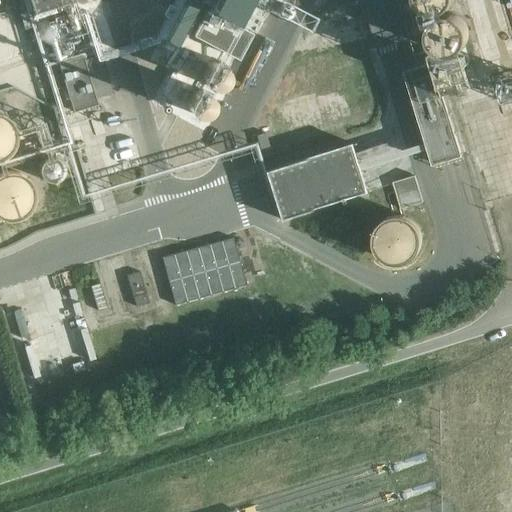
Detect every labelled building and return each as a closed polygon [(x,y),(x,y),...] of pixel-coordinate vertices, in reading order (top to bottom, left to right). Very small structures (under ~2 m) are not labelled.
[(29,0),(33,12),(73,0),(29,0)] [(266,15),(286,25),(298,3),(293,0),(178,0),(159,37),(161,38),(149,60),(168,70),(154,97),(171,106),(167,112),(204,132),(266,15)] [(419,0),(420,2),(422,4),(424,7),(427,9),(430,10),(433,12),(435,12),(439,12),(442,12),(445,11),(447,11),(449,9),(451,8),(453,7),(455,4),(457,1),(457,0),(419,0)] [(81,23),(76,8),(65,12),(69,27),(81,23)] [(430,35),(430,38),(431,39),(432,41),(433,43),(433,44),(435,46),(436,48),(439,50),(442,52),(445,53),(447,54),(451,54),(454,54),(457,53),(461,52),(464,50),(465,49),(467,47),(469,44),(470,42),(471,40),(472,38),(472,36),(472,32),(472,30),(471,28),(471,25),(470,23),(468,20),(466,19),(465,17),(462,15),(460,14),(458,13),(455,13),(453,12),(451,12),(448,12),(445,13),(443,14),(440,15),(438,17),(436,18),(434,21),(433,23),(432,25),(431,27),(430,30),(430,32),(430,34),(430,35)] [(84,61),(82,55),(58,62),(73,111),(97,104),(95,98),(84,61)] [(100,56),(84,61),(95,98),(112,93),(100,56)] [(442,91),(436,72),(433,62),(405,71),(434,163),(462,155),(442,91)] [(462,84),(456,65),(436,72),(442,91),(462,84)] [(10,120),(7,117),(5,116),(2,114),(0,113),(0,157),(3,156),(5,155),(7,153),(10,151),(11,149),(13,147),(14,145),(14,144),(15,141),(16,139),(16,137),(16,135),(16,133),(15,131),(15,128),(14,126),(13,124),(12,122),(10,120)] [(31,126),(30,128),(30,130),(30,132),(30,133),(30,134),(31,135),(32,138),(34,140),(36,141),(38,143),(40,143),(42,143),(45,143),(46,143),(48,142),(50,140),(52,138),(53,137),(53,136),(54,134),(54,133),(54,132),(54,130),(54,128),(53,127),(53,125),(52,124),(51,122),(49,121),(48,121),(46,120),(44,119),(43,119),(40,119),(38,120),(36,121),(35,122),(33,124),(32,125),(31,126)] [(280,210),(368,189),(357,144),(268,165),(280,210)] [(44,161),(43,163),(42,164),(42,166),(41,167),(41,168),(41,170),(41,171),(41,172),(42,173),(42,174),(43,176),(44,176),(45,178),(47,179),(48,180),(49,181),(52,181),(54,181),(56,181),(58,180),(59,180),(61,179),(61,178),(63,176),(64,175),(65,173),(65,171),(65,170),(65,168),(65,166),(65,165),(64,164),(63,162),(62,160),(60,159),(59,158),(57,158),(55,157),(53,157),(50,157),(49,158),(47,159),(46,160),(44,161)] [(0,173),(0,215),(1,216),(3,217),(7,217),(10,218),(13,218),(15,217),(18,216),(22,215),(24,213),(26,212),(27,210),(30,207),(31,205),(32,203),(32,201),(33,198),(33,197),(33,195),(33,193),(33,192),(33,190),(32,186),(31,184),(30,183),(28,180),(26,178),(24,176),(21,174),(17,173),(15,172),(13,172),(10,171),(7,172),(3,173),(0,173)] [(423,202),(415,175),(393,182),(401,208),(423,202)] [(410,218),(406,216),(404,216),(400,216),(396,216),(393,217),(389,218),(386,220),(385,221),(383,223),(381,224),(379,227),(378,231),(377,233),(376,235),(376,237),(376,239),(376,240),(376,243),(376,244),(377,246),(377,249),(378,251),(380,254),(382,256),(385,259),(388,261),(390,262),(392,263),(396,264),(398,264),(402,264),(404,264),(408,263),(410,262),(414,260),(417,258),(418,256),(420,254),(422,251),(422,250),(423,248),(424,245),(424,244),(424,241),(424,239),(424,236),(424,234),(423,233),(423,232),(422,229),(421,227),(419,225),(417,222),(415,221),(412,219),(410,218)] [(149,302),(139,271),(126,275),(136,307),(149,302)] [(107,307),(99,283),(90,286),(97,310),(107,307)] [(0,376),(8,374),(0,346),(0,376)] [(0,400),(15,396),(11,385),(0,388),(0,400)] [(0,448),(11,445),(8,433),(0,435),(1,441),(0,441),(0,448)]
